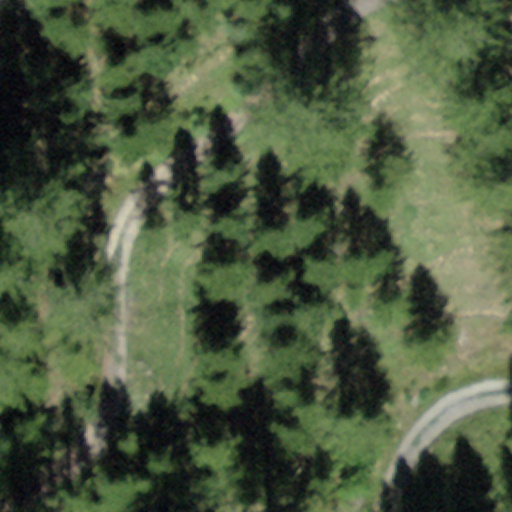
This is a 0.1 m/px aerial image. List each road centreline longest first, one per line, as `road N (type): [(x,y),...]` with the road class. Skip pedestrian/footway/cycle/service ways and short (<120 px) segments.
road 1 (track): [(0,504),(82,458),(122,386),(123,237),(135,197),(286,81),(361,0)]
road 2 (track): [(511,374),(468,383),(424,413),(384,511)]
